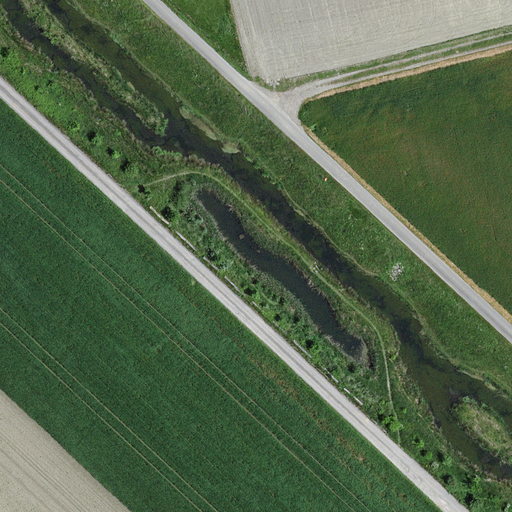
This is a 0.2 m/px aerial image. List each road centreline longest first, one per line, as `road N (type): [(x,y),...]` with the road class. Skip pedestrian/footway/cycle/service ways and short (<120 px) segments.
road 1 (unclassified): [(0,84),(456,511)]
road 2 (unclassified): [(151,0),(511,336)]
road 3 (track): [(511,40),(263,105)]
